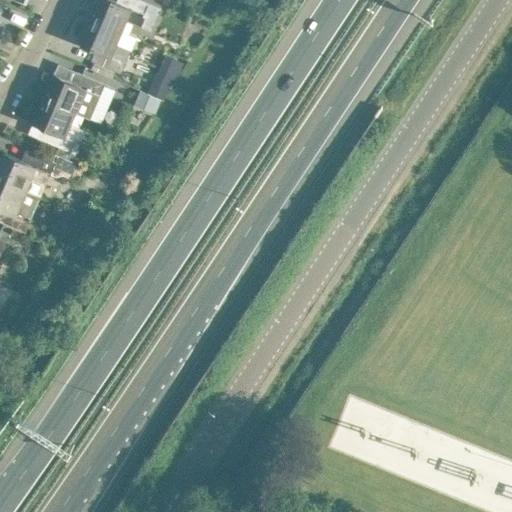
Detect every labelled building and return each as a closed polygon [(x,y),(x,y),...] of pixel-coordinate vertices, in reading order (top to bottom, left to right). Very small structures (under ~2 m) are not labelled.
[(113,0),(96,0),(89,18),(121,32),(126,20),(152,31),(162,8),(143,0),(120,0),(119,2),(113,0)] [(116,44),(121,32),(89,18),(79,42),(98,50),(94,62),(121,73),(131,50),(116,44)] [(105,84),(78,72),(73,83),(53,74),(43,98),(75,112),(90,119),(105,84)] [(140,90),(135,101),(155,110),(162,100),(140,90)] [(70,124),(75,112),(43,98),(33,122),(52,130),(47,142),(75,153),(85,130),(70,124)] [(0,180),(39,197),(54,162),(26,150),(22,161),(3,153),(0,159),(0,180)] [(80,173),(83,166),(62,157),(57,170),(61,171),(80,173)] [(39,197),(0,180),(0,208),(2,209),(0,213),(0,221),(24,231),(39,197)] [(0,253),(5,241),(9,233),(0,229),(0,253)]
